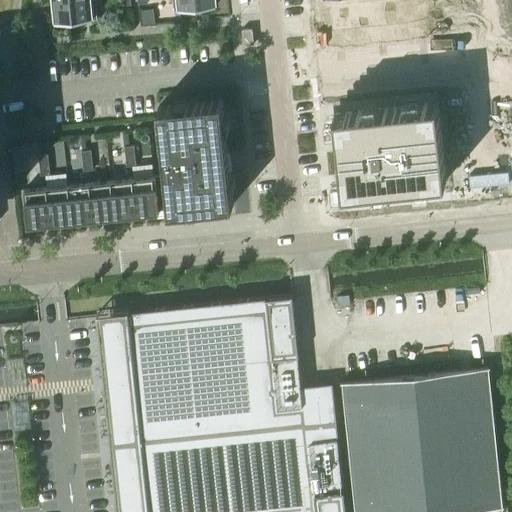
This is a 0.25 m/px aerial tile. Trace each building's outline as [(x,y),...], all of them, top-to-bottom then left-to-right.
[(94,0),(52,0),(55,22),(96,17),(94,0)] [(214,0),(172,0),(173,9),(215,5),(214,0)] [(251,28),(242,29),(243,44),(252,43),(251,28)] [(158,210),(234,202),(223,98),(159,104),(166,173),(154,174),(158,210)] [(438,102),(334,113),(343,190),(446,179),(438,102)] [(133,144),(124,145),(125,155),(134,154),(133,144)] [(22,146),(11,147),(14,172),(25,171),(22,146)] [(90,149),(81,150),(82,160),(91,159),(90,149)] [(47,153),(38,154),(39,164),(48,163),(47,153)] [(134,154),(125,155),(126,165),(135,164),(134,154)] [(91,159),(82,160),(83,170),(92,169),(91,159)] [(48,163),(39,164),(40,174),(49,173),(48,163)] [(158,210),(154,174),(133,176),(137,212),(158,210)] [(133,176),(111,179),(115,214),(137,212),(133,176)] [(115,214),(111,179),(90,181),(94,217),(115,214)] [(94,217),(90,181),(68,183),(72,219),(94,217)] [(72,219),(68,183),(47,185),(51,221),(72,219)] [(28,224),(51,221),(47,185),(24,188),(28,224)] [(127,310),(111,312),(125,439),(305,420),(302,384),(292,293),(127,311),(127,310)] [(503,511),(488,366),(342,381),(354,511),(503,511)] [(332,381),(302,384),(305,420),(336,417),(332,381)] [(305,420),(125,439),(132,511),(345,511),(336,417),(305,420)]
